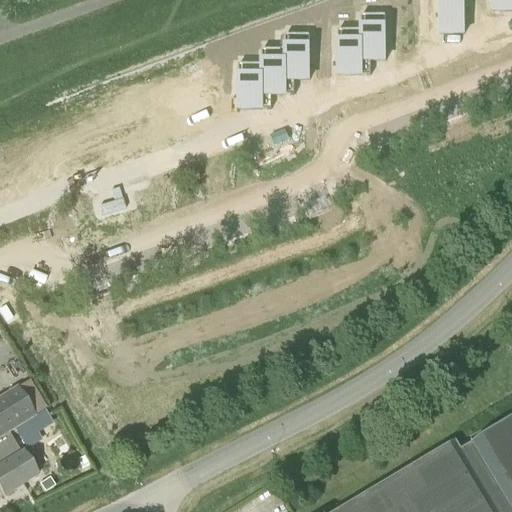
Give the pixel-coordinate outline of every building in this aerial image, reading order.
[(463,0),(440,0),(441,34),(464,34),(463,0)] [(511,0),(493,0),(494,11),(511,10),(511,0)] [(361,68),(370,68),(370,60),(384,60),(384,18),(361,18),(361,32),(361,60),(361,68)] [(370,75),(370,68),(361,68),(361,60),(361,32),(338,32),(338,75),(361,75),(370,75)] [(284,88),(293,88),(293,81),(307,81),(307,38),(284,38),(284,53),(284,88)] [(261,103),(270,103),(270,96),(284,96),(284,88),(284,53),(261,53),(261,68),(261,103)] [(448,57),(429,64),(436,83),(455,76),(448,57)] [(270,110),(270,103),(261,103),(261,68),(238,68),(238,110),(261,110),(270,110)] [(180,82),(180,139),(203,139),(203,82),(180,82)] [(126,143),(126,151),(135,151),(135,143),(149,143),(149,101),(126,101),(126,115),(126,143)] [(103,158),(103,166),(112,166),(112,158),(126,158),(126,151),(126,143),(126,115),(103,115),(103,130),(103,158)] [(80,130),(80,173),(103,173),(112,173),(112,166),(103,166),(103,158),(103,130),(80,130)] [(7,186),(7,194),(17,194),(17,186),(31,186),(31,144),(7,144),(7,158),(7,186)] [(0,158),(0,201),(7,201),(17,201),(17,194),(7,194),(7,186),(7,158),(0,158)] [(242,172),(223,179),(230,197),(249,190),(242,172)] [(8,435),(21,427),(25,435),(36,429),(31,421),(33,420),(16,391),(0,400),(0,492),(3,498),(21,487),(36,478),(22,455),(20,456),(8,435)] [(511,511),(511,421),(448,460),(443,451),(342,511),(511,511)] [(34,459),(40,469),(48,464),(42,453),(34,459)]
